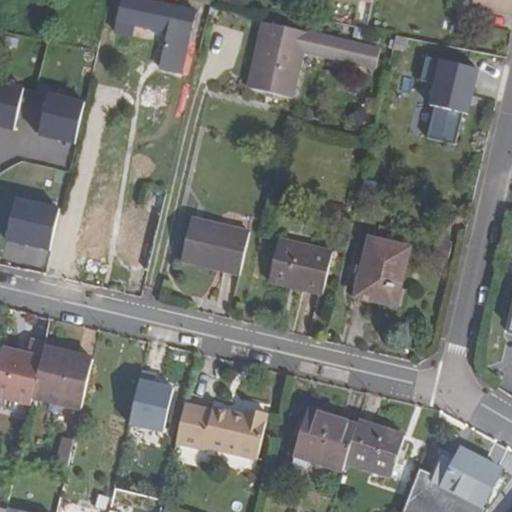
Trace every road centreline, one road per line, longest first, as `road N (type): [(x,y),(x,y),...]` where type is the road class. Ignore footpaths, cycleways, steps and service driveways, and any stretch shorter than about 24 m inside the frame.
road 1 (residential): [(0,289),(446,393)]
road 2 (residential): [(511,93),(446,393)]
